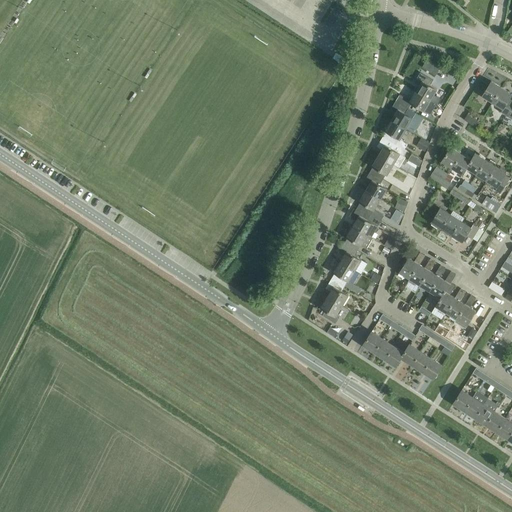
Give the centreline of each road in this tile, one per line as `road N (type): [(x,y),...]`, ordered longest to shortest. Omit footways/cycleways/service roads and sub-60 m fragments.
road 1 (tertiary): [(270,333),(332,193),(378,10)]
road 2 (secondary): [(270,333),(0,154)]
road 3 (secondary): [(511,491),(270,333)]
road 4 (residential): [(404,230),(443,124),(492,45)]
